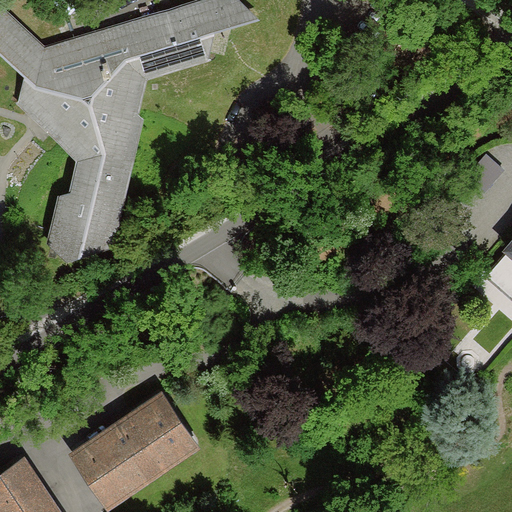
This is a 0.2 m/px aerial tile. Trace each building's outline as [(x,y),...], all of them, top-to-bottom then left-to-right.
[(74,192),(62,194),(50,247),(73,265),(118,246),(146,121),(141,113),(150,81),(214,62),(221,34),(265,21),(242,0),(206,0),(48,47),(0,3),(0,51),(27,77),(19,104),(40,124),(80,162),(74,192)] [(295,139),(271,111),(256,124),(269,139),(247,159),(257,171),(295,139)] [(511,233),(500,247),(504,251),(483,275),(511,299),(511,233)] [(108,505),(197,446),(161,393),(73,453),(108,505)] [(0,511),(60,511),(25,458),(0,473),(0,511)]
